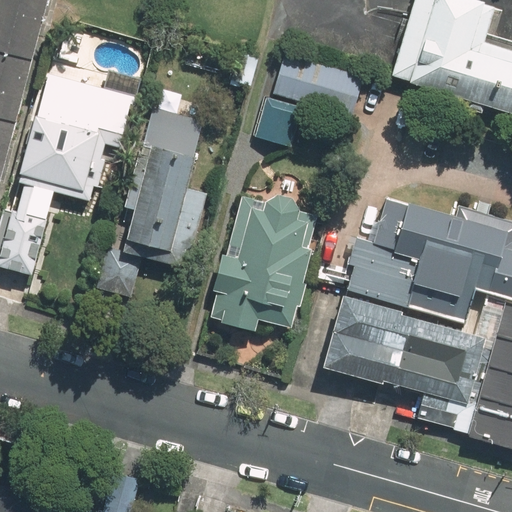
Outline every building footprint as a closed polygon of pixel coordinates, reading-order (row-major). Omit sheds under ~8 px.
[(0,0),(0,52),(34,61),(49,0),(0,0)] [(501,1),(497,0),(415,0),(394,76),(511,107),(511,47),(490,42),(501,1)] [(34,61),(0,52),(0,116),(19,122),(34,61)] [(285,55),(274,92),(353,115),(364,77),(285,55)] [(128,95),(45,76),(37,110),(120,129),(128,95)] [(300,103),(270,96),(260,133),(291,141),(300,103)] [(208,118),(155,105),(130,206),(144,209),(136,241),(196,256),(212,191),(191,186),(208,118)] [(111,133),(40,114),(25,170),(96,189),(111,133)] [(19,122),(0,116),(0,184),(3,185),(19,122)] [(474,288),(511,298),(511,218),(457,203),(454,213),(385,195),(373,240),(355,235),(347,263),(352,264),(345,289),(465,322),(474,288)] [(310,249),(317,216),(243,198),(213,320),(260,331),(263,321),(297,329),(316,251),(310,249)] [(36,275),(54,215),(18,204),(0,265),(36,275)] [(134,294),(143,256),(106,248),(98,286),(134,294)] [(400,308),(342,292),(322,365),(382,382),(382,377),(422,390),(416,415),(467,430),(467,432),(511,444),(511,302),(503,300),(492,338),(399,312),(400,308)] [(113,475),(103,509),(112,511),(130,511),(139,482),(113,475)] [(0,511),(59,511),(64,496),(2,479),(0,486),(0,511)]
